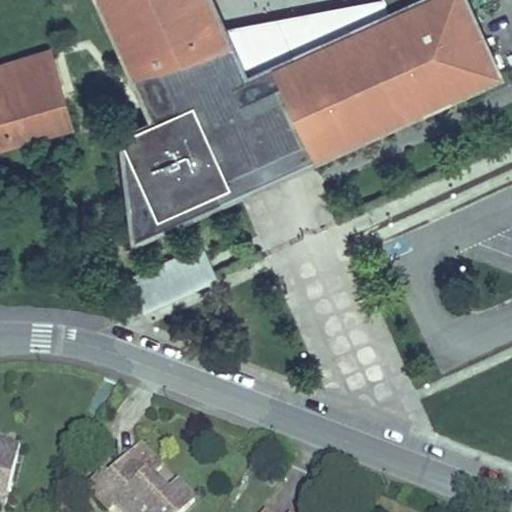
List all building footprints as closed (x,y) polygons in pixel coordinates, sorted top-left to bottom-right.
[(493,56),(500,72),(480,82),(479,79),(314,154),(307,140),(228,176),(231,184),(159,217),(121,135),(179,109),(160,67),(132,75),(126,59),(130,57),(103,0),(208,0),(217,18),(220,17),(232,44),(218,50),(240,101),(281,83),(275,69),(383,20),(387,28),(395,24),(384,0),(366,0),(228,26),(216,0),(95,0),(149,118),(119,132),(132,244),(505,76),(471,0),(463,0),(490,57),(493,56)] [(384,0),(395,24),(387,28),(383,20),(275,69),(281,83),(240,101),(218,50),(232,44),(220,17),(217,18),(208,0),(103,0),(130,57),(126,59),(132,75),(160,67),(179,109),(121,135),(159,217),(231,184),(228,176),(307,140),(314,154),(479,79),(480,82),(500,72),(493,56),(490,57),(463,0),(384,0)] [(52,51),(0,66),(0,145),(74,123),(52,51)] [(129,276),(144,309),(218,276),(203,242),(129,276)] [(0,491),(9,493),(21,448),(0,442),(0,491)] [(185,511),(196,502),(179,485),(170,494),(153,477),(162,468),(141,447),(116,471),(123,478),(116,485),(110,477),(105,473),(89,489),(111,511),(120,503),(128,511),(185,511)] [(263,474),(272,460),(259,451),(250,466),(263,474)] [(123,478),(116,471),(110,477),(116,485),(123,478)] [(0,506),(6,508),(9,493),(0,491),(0,506)]
